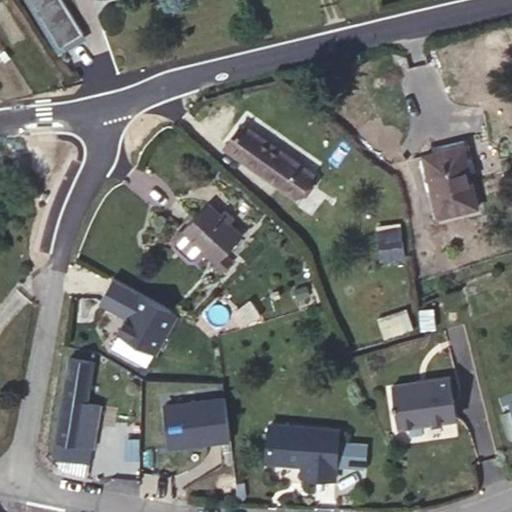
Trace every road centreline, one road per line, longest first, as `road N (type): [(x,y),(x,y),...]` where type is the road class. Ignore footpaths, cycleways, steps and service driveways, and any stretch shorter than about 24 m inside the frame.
road 1 (residential): [(150,85),(153,100),(76,207),(52,271),(24,479)]
road 2 (tertiary): [(150,85),(511,0)]
road 3 (residential): [(188,511),(24,479)]
road 4 (tertiary): [(0,120),(150,85)]
